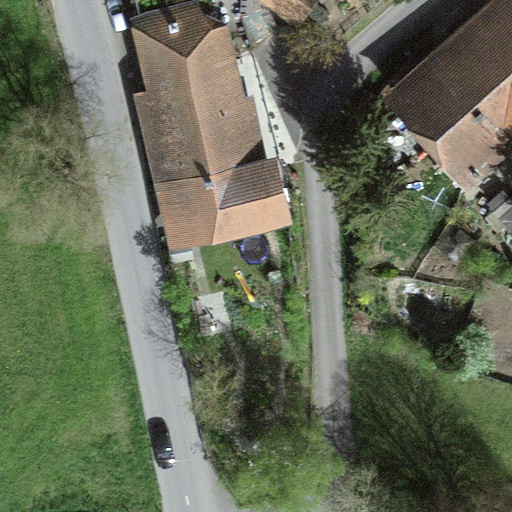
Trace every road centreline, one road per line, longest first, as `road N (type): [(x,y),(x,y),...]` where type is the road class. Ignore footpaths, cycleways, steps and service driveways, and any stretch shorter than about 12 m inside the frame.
road 1 (residential): [(430,0),(353,64),(327,128),(326,465),(303,511)]
road 2 (unclassified): [(187,511),(106,104),(73,0)]
